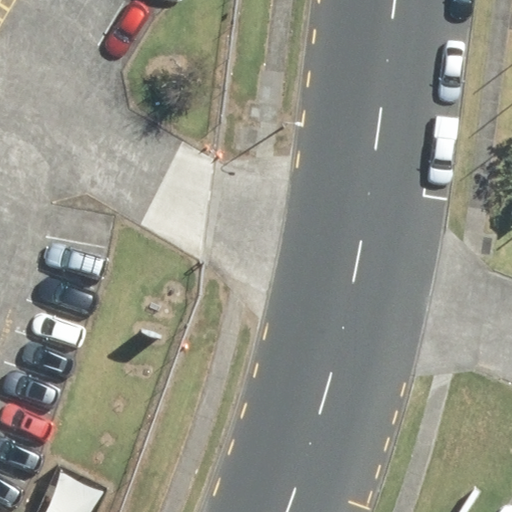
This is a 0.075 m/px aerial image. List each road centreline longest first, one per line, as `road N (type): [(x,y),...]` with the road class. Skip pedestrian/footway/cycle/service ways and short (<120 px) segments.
road 1 (tertiary): [(398,0),(356,269),(286,511)]
road 2 (unknown): [(356,269),(21,95)]
